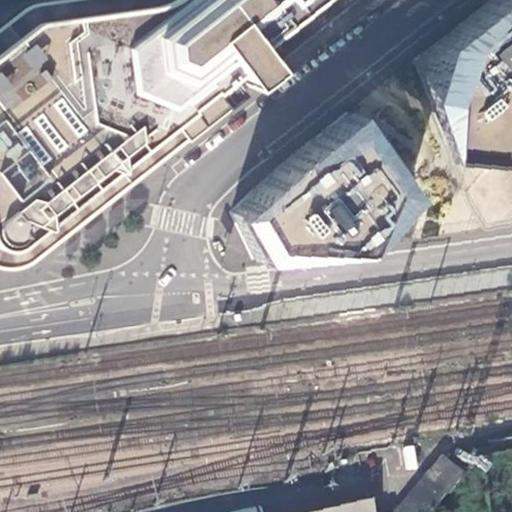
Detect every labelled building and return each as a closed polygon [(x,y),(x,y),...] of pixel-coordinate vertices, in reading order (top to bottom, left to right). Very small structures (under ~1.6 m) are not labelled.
[(25,264),(29,263),(189,138),(365,0),(39,0),(27,2),(0,22),(0,266),(8,267),(12,267),(17,266),(21,265),(25,264)] [(464,197),(481,229),(511,222),(511,0),(488,0),(407,61),(434,154),(464,197)] [(405,224),(391,116),(362,102),(227,206),(252,261),(363,251),(405,224)] [(335,454),(340,478),(413,466),(409,442),(335,454)] [(426,511),(462,473),(441,455),(392,510),(394,511),(426,511)] [(381,511),(377,490),(283,511),(381,511)]
